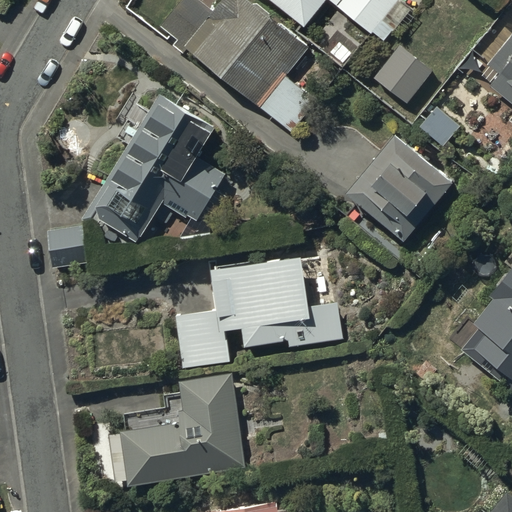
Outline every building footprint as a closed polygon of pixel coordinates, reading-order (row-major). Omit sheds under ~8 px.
[(306,46),(247,0),(213,0),(209,5),(203,0),(173,0),(154,24),(258,106),(306,46)] [(272,0),(302,24),(321,0),(272,0)] [(409,8),(398,0),(329,0),(383,42),(409,8)] [(511,26),(485,62),(497,71),(488,83),(511,101),(511,26)] [(430,69),(396,43),(371,75),(405,101),(430,69)] [(207,124),(153,92),(102,177),(145,203),(165,171),(175,177),(207,124)] [(462,122),(439,103),(421,125),(444,144),(462,122)] [(452,179),(390,130),(342,189),(404,239),(452,179)] [(83,224),(50,229),(54,260),(88,256),(83,224)] [(296,252),(205,265),(215,329),(306,315),(296,252)] [(511,260),(486,293),(490,296),(460,335),(511,375),(511,260)] [(230,372),(175,379),(179,407),(171,408),(173,421),(116,429),(123,480),(242,464),(230,372)] [(511,511),(511,491),(508,488),(489,511),(511,511)] [(278,511),(276,499),(196,509),(196,511),(278,511)]
